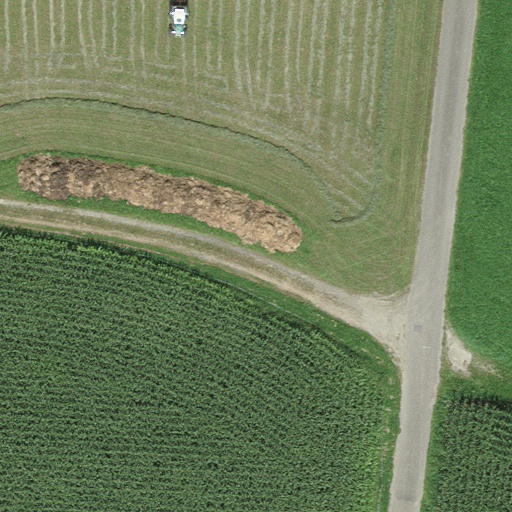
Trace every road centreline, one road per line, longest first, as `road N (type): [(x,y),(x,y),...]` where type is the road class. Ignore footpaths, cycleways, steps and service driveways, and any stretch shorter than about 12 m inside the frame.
road 1 (track): [(0,217),(124,226),(511,362)]
road 2 (track): [(463,0),(402,511)]
